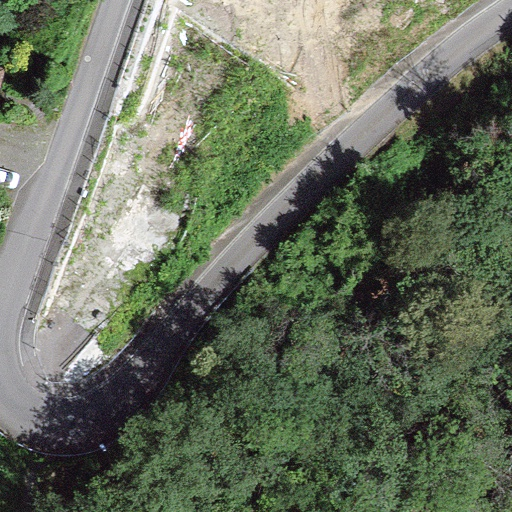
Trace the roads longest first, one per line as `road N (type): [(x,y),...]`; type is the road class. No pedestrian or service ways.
road 1 (residential): [(511,10),(379,117),(190,313),(116,412),(50,421),(17,407),(0,385)]
road 2 (residential): [(0,317),(115,0)]
